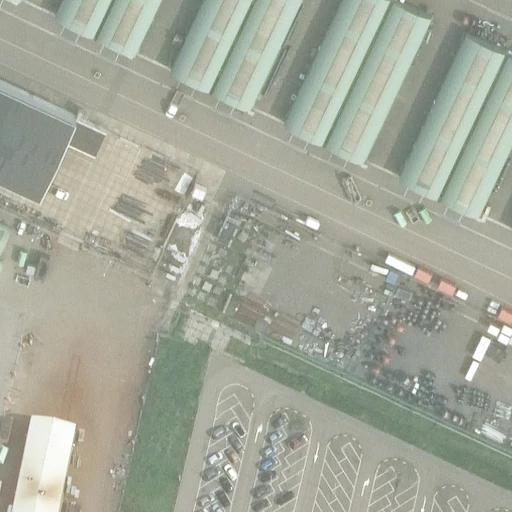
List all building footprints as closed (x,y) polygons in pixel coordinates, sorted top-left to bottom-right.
[(66,0),(58,19),(136,57),(163,0),(66,0)] [(206,0),(173,73),(251,111),(304,0),(206,0)] [(393,0),(342,0),(284,126),(362,164),(432,18),(393,0)] [(511,54),(468,34),(401,180),(479,218),(511,149),(511,54)] [(105,130),(0,81),(0,176),(40,195),(65,140),(94,154),(105,130)] [(0,221),(0,250),(11,226),(0,221)] [(60,511),(77,432),(31,423),(13,511),(60,511)]
